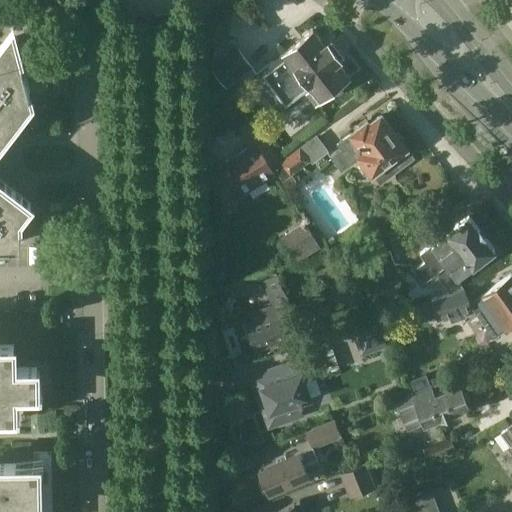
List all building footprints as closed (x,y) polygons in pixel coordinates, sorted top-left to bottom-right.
[(511,0),(491,0),(511,32),(511,0)] [(0,242),(20,242),(20,224),(18,224),(18,225),(15,222),(31,201),(0,177),(0,140),(32,99),(25,94),(28,91),(30,90),(22,59),(24,59),(18,36),(16,37),(13,25),(0,41),(0,242)] [(338,85),(346,79),(349,77),(348,76),(338,62),(341,60),(327,42),(324,45),(313,30),(283,53),(284,54),(256,75),(263,83),(258,87),(271,105),(276,101),(285,112),(308,94),(309,94),(315,102),(319,99),(319,100),(338,85)] [(211,69),(212,69),(226,88),(253,67),(238,48),(211,69)] [(380,182),(399,168),(412,157),(402,144),(403,139),(399,134),(394,134),(393,131),(385,122),(381,115),(369,124),(367,122),(338,143),(342,148),(332,156),(342,170),(360,156),(380,182)] [(250,148),(217,168),(235,199),(274,174),(269,167),(279,160),(281,159),(258,121),(240,132),(250,148)] [(300,147),(281,162),(290,174),(309,160),(300,147)] [(450,294),(463,289),(457,279),(494,251),(468,217),(419,254),(425,262),(409,274),(422,290),(437,278),(450,294)] [(416,223),(397,229),(402,243),(420,237),(416,223)] [(381,231),(388,249),(388,248),(402,244),(396,226),(382,231),(381,231)] [(281,274),(262,280),(269,302),(288,296),(281,274)] [(462,310),(472,307),(493,338),(505,329),(506,330),(511,325),(511,275),(472,303),(463,289),(450,294),(431,300),(438,319),(450,315),(452,320),(464,316),(462,310)] [(437,316),(431,300),(411,307),(417,323),(437,316)] [(288,301),(273,306),(255,312),(258,320),(246,325),(255,350),(285,340),(288,349),(305,343),(299,328),(298,328),(288,301)] [(382,320),(354,330),(362,353),(390,343),(382,320)] [(39,369),(37,369),(37,368),(14,368),(14,345),(0,345),(0,415),(9,415),(10,419),(20,420),(16,392),(32,392),(32,396),(42,397),(39,369)] [(256,388),(265,413),(277,409),(279,413),(281,416),(284,418),(288,419),(292,417),(295,414),(296,411),(296,407),(295,403),(299,402),(299,403),(302,402),(302,400),(310,398),(304,380),(316,376),(314,371),(315,371),(309,356),(257,374),(261,387),(256,388)] [(407,431),(423,424),(424,428),(468,410),(459,388),(434,398),(429,388),(395,402),(407,431)] [(0,465),(38,465),(37,391),(0,391),(0,465)] [(314,449),(340,437),(342,436),(334,419),(306,432),(314,449)] [(511,446),(511,423),(508,426),(510,428),(502,433),(511,446)] [(428,462),(456,449),(449,435),(421,447),(428,462)] [(266,493),(267,492),(268,495),(309,477),(303,465),(317,459),(312,447),(258,471),(262,479),(260,480),(258,484),(262,491),(266,493)] [(15,462),(15,464),(0,464),(0,511),(16,511),(17,511),(34,511),(33,511),(43,511),(41,488),(39,488),(39,487),(38,469),(43,469),(44,459),(15,462)] [(366,465),(340,476),(350,500),(375,489),(366,465)] [(439,511),(433,497),(408,507),(410,511),(439,511)] [(303,511),(299,502),(275,511),(303,511)]
